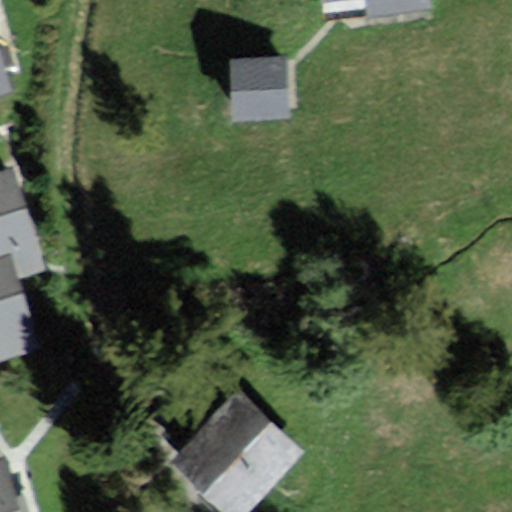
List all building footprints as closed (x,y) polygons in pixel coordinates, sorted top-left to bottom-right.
[(0,0),(0,99),(28,91),(0,0)] [(446,0),(350,0),(351,2),(368,0),(392,0),(405,16),(447,11),(446,0)] [(298,55),(241,58),(245,117),(302,114),(298,55)] [(69,275),(37,165),(0,175),(0,366),(64,348),(45,282),(69,275)] [(271,511),(326,451),(258,391),(196,461),(254,511),(271,511)] [(60,511),(44,459),(0,472),(0,511),(60,511)]
